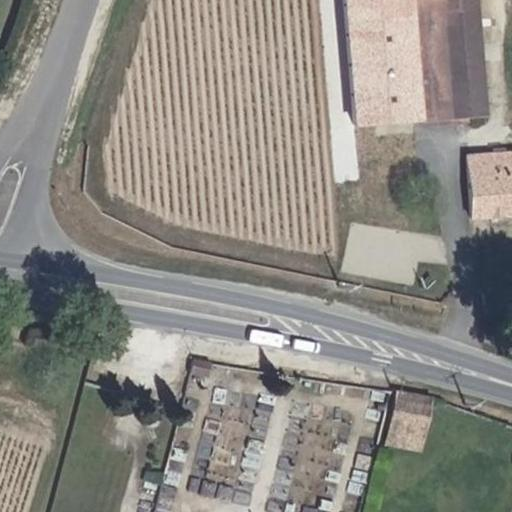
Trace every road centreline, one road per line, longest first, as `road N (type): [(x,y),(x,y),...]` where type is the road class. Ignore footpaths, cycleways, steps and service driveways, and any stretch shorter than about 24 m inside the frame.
road 1 (primary): [(0,278),(245,317),(511,384)]
road 2 (tertiary): [(77,0),(0,231)]
road 3 (unknown): [(452,368),(456,226),(442,128)]
